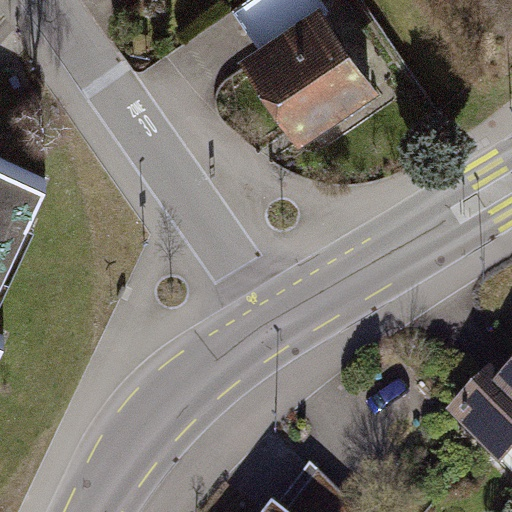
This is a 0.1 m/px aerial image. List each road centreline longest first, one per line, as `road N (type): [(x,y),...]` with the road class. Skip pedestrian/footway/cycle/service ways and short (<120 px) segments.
road 1 (residential): [(54,0),(276,324)]
road 2 (tertiary): [(511,180),(276,324)]
road 3 (tertiary): [(276,324),(198,376),(150,421),(94,511)]
